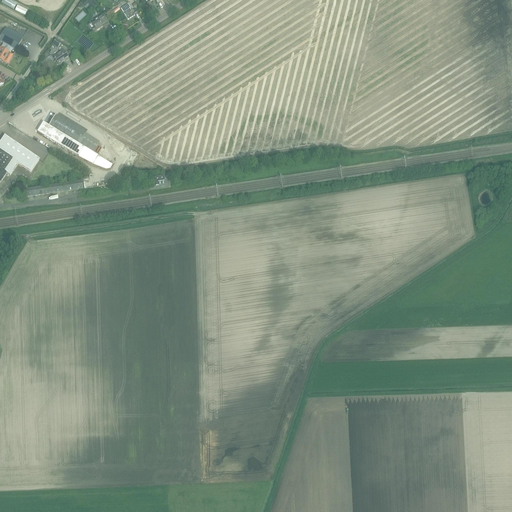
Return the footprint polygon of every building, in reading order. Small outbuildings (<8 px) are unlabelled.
[(9,0),(3,0),(1,4),(14,10),(17,4),(9,0)] [(28,12),(20,8),(18,7),(16,11),(25,16),(28,12)] [(124,8),(121,10),(128,20),(135,16),(131,9),(127,12),(124,8)] [(96,23),(93,25),(92,24),(91,24),(89,26),(88,26),(90,30),(91,29),(94,33),(97,31),(103,27),(101,25),(107,21),(104,15),(95,21),(96,23)] [(24,37),(20,35),(6,27),(0,37),(0,41),(3,43),(1,48),(14,55),(24,37)] [(53,45),(58,48),(61,43),(56,40),(53,45)] [(14,55),(1,48),(0,47),(0,60),(8,65),(14,55)] [(65,61),(66,62),(69,59),(63,50),(60,52),(61,53),(54,58),(53,56),(55,60),(55,61),(56,61),(53,66),(55,67),(54,69),(55,68),(65,61)] [(38,132),(78,158),(84,148),(74,142),(81,132),(56,116),(50,113),(44,123),(38,132)] [(100,143),(81,132),(74,142),(84,148),(78,158),(79,158),(92,165),(106,170),(110,169),(112,166),(93,154),(100,143)] [(0,151),(1,152),(10,140),(5,137),(0,143),(0,151)] [(6,156),(15,143),(10,140),(1,152),(6,156)] [(11,159),(20,147),(15,143),(6,156),(11,159)] [(16,162),(24,150),(20,147),(11,159),(12,160),(16,162)] [(21,166),(29,153),(24,150),(16,162),(18,164),(21,166)] [(6,156),(1,152),(0,151),(0,183),(7,174),(4,172),(12,160),(11,159),(6,156)] [(26,169),(34,157),(29,153),(21,166),(26,169)] [(31,172),(39,160),(34,157),(26,169),(31,172)] [(10,176),(18,164),(16,162),(12,160),(4,172),(7,174),(10,176)] [(156,186),(159,186),(159,183),(165,182),(164,177),(155,178),(156,186)] [(24,190),(25,198),(83,189),(82,181),(24,190)]
